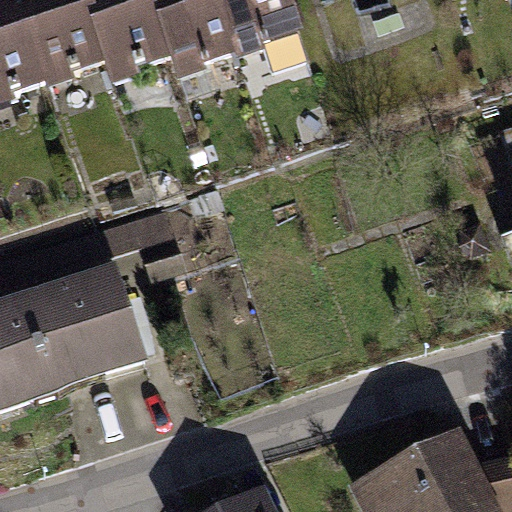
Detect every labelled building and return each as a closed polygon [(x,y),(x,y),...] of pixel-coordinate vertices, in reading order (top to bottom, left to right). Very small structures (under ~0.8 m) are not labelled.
[(43,73),(17,0),(0,0),(0,87),(7,86),(12,102),(21,98),(20,93),(47,84),(43,73)] [(106,63),(84,0),(17,0),(43,73),(66,65),(72,80),(81,77),(79,72),(106,63)] [(171,59),(151,0),(84,0),(106,63),(108,69),(132,61),(137,76),(146,73),(144,68),(171,59)] [(233,43),(218,0),(151,0),(171,59),(174,64),(197,56),(202,72),(211,69),(209,64),(237,54),(233,43)] [(285,0),(218,0),(233,43),(256,35),(261,51),(264,50),(273,75),(308,63),(296,28),(305,25),(298,6),(289,9),(285,0)] [(0,268),(0,294),(162,243),(154,220),(0,268)] [(174,252),(148,260),(155,281),(181,273),(174,252)] [(145,367),(118,281),(0,318),(0,413),(50,397),(56,417),(75,411),(69,391),(145,367)] [(511,511),(511,466),(470,476),(455,446),(384,483),(382,481),(359,493),(369,511),(371,511),(392,502),(397,511),(511,511)]
